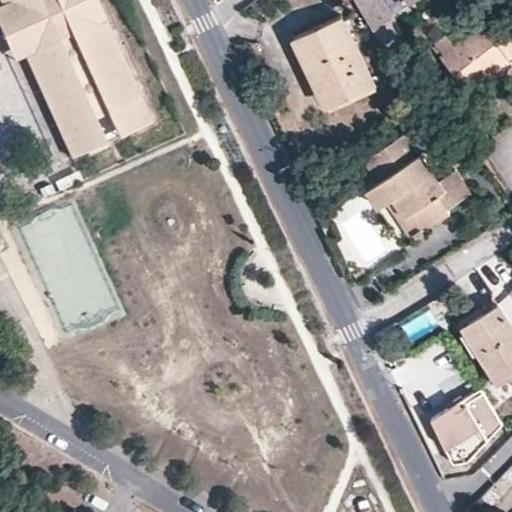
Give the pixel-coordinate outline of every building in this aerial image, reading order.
[(0,0),(2,4),(10,0),(41,0),(60,41),(25,56),(71,158),(105,142),(94,118),(107,112),(141,97),(105,18),(95,23),(92,15),(102,11),(96,0),(0,0)] [(60,41),(41,0),(10,0),(2,4),(0,4),(0,29),(14,61),(25,56),(60,41)] [(402,34),(382,0),(356,0),(383,46),(402,34)] [(508,57),(511,53),(511,26),(507,30),(496,15),(489,20),(481,9),(474,14),(482,24),(455,45),(447,34),(436,43),(441,50),(438,53),(449,67),(442,72),(453,87),(460,82),(466,89),(480,78),(508,57)] [(105,18),(102,11),(92,15),(95,23),(105,18)] [(375,83),(342,14),(294,36),(327,106),(375,83)] [(455,45),(482,24),(474,14),(447,34),(455,45)] [(484,83),(511,62),(508,57),(480,78),(484,83)] [(151,121),(141,97),(107,112),(118,136),(151,121)] [(157,220),(115,238),(137,288),(240,244),(217,192),(206,197),(176,127),(127,148),(157,220)] [(471,192),(456,169),(439,180),(407,131),(365,158),(379,180),(367,188),(379,207),(388,201),(394,197),(406,215),(412,210),(424,228),(450,211),(448,207),(471,192)] [(424,228),(412,210),(406,215),(394,197),(388,201),(412,237),(424,228)] [(511,371),(511,323),(497,300),(462,322),(471,337),(466,340),(476,357),(481,354),(498,380),(511,371)] [(503,422),(483,390),(466,401),(463,397),(431,416),(453,461),(467,460),(503,422)]
